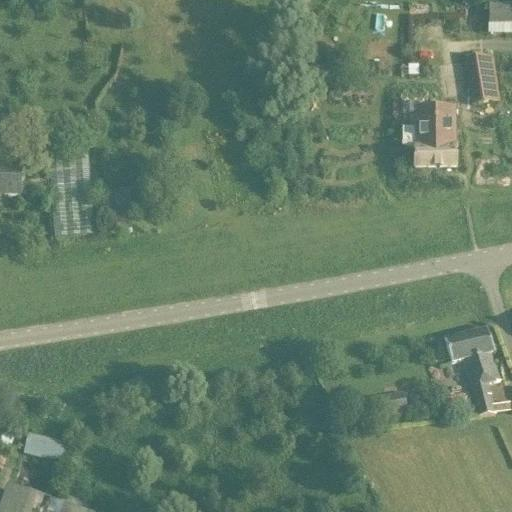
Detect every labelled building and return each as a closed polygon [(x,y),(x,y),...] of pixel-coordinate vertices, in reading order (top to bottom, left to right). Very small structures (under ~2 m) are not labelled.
[(511,27),(511,2),(493,3),(494,28),(511,27)] [(464,63),(471,107),(497,103),(490,58),(464,63)] [(457,149),(455,149),(455,112),(413,112),(414,152),(414,170),(457,170),(457,149)] [(62,121),(63,136),(85,135),(84,120),(62,121)] [(85,163),(48,166),(54,242),(92,238),(85,163)] [(0,171),(0,199),(22,200),(23,172),(0,171)] [(128,193),(102,195),(105,236),(132,234),(128,193)] [(494,408),(489,388),(496,386),(495,384),(500,383),(491,356),(494,355),(487,331),(444,344),(452,367),(463,363),(472,391),(479,419),(496,418),(496,417),(511,414),(509,405),(494,408)] [(408,415),(404,395),(371,400),(376,421),(408,415)] [(0,478),(14,440),(12,439),(15,431),(0,426),(0,478)] [(68,445),(28,436),(24,457),(64,466),(68,445)] [(61,505),(60,508),(6,491),(0,510),(0,511),(83,511),(84,511),(87,511),(90,501),(63,493),(59,504),(61,505)]
